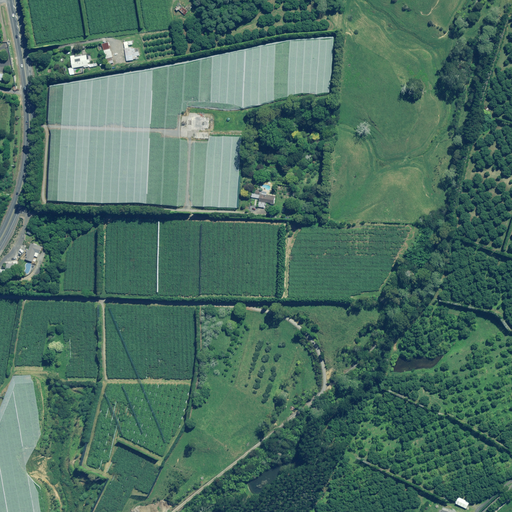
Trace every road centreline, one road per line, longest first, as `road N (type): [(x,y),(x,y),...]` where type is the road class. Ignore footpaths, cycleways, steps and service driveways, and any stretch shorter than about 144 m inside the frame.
road 1 (trunk): [(0,239),(29,136),(13,0)]
road 2 (track): [(359,358),(174,511)]
